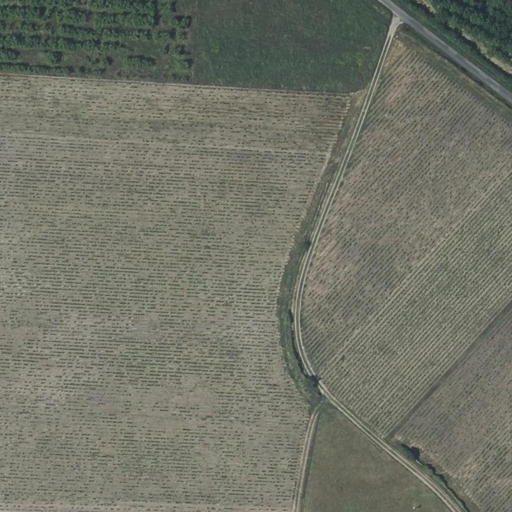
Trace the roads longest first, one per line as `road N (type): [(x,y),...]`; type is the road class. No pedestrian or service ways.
road 1 (track): [(397,13),(304,263),(292,316),(308,377),(454,511)]
road 2 (unclassified): [(381,0),(511,101)]
